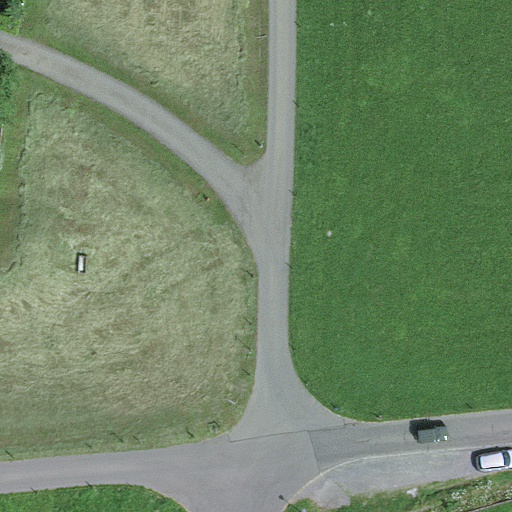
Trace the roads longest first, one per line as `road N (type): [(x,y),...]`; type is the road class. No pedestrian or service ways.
road 1 (residential): [(0,40),(132,103),(278,215)]
road 2 (unclassified): [(269,450),(0,476)]
road 3 (unclassified): [(511,424),(269,450)]
road 4 (unclassified): [(269,450),(278,215)]
road 5 (unclassified): [(278,215),(282,0)]
